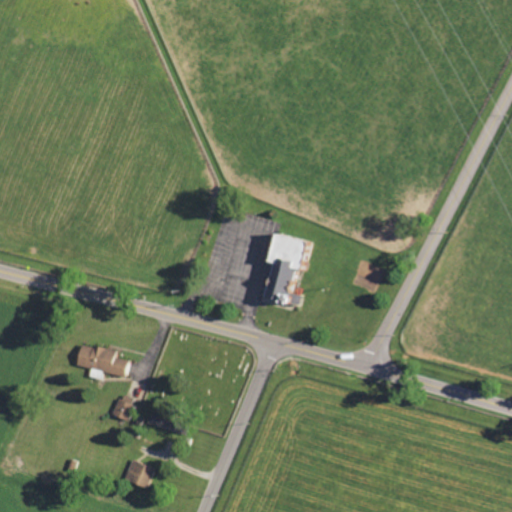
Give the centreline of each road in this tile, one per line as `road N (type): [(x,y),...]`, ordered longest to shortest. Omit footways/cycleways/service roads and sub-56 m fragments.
road 1 (secondary): [(511,408),(0,274)]
road 2 (residential): [(370,370),(511,95)]
road 3 (secondary): [(204,511),(275,344)]
